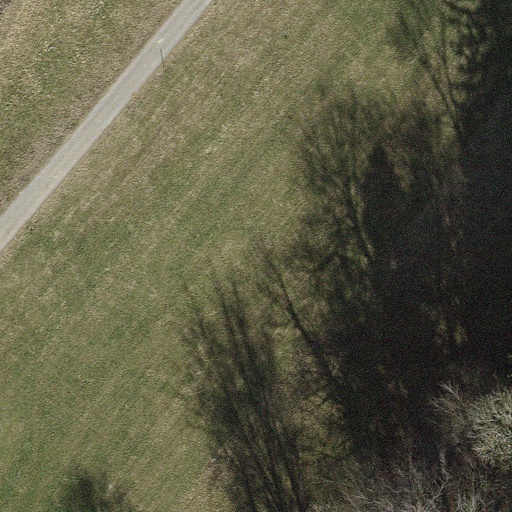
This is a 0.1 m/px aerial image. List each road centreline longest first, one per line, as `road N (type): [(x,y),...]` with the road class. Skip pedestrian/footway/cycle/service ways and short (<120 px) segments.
road 1 (track): [(206,0),(0,241)]
road 2 (track): [(407,511),(511,408)]
